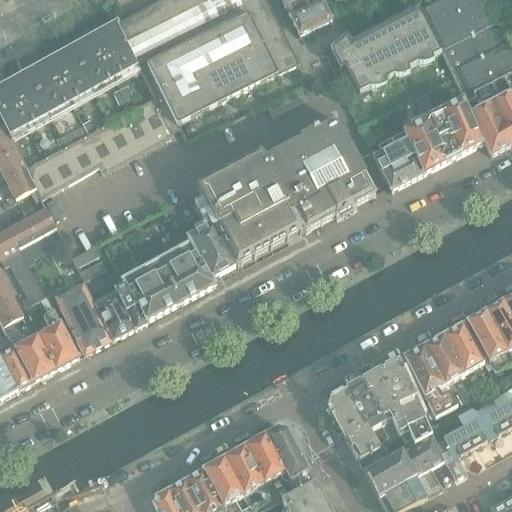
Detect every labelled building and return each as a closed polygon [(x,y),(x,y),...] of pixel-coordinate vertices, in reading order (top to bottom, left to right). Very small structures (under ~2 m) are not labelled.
[(298,69),(274,20),(264,0),(189,0),(182,4),(179,0),(167,0),(116,29),(137,71),(153,103),(154,102),(154,104),(172,137),(179,133),(177,130),(298,69)] [(279,0),(299,40),(331,24),(323,6),(310,13),(303,0),(279,0)] [(441,56),(491,30),(475,0),(446,0),(409,20),(406,16),(401,19),(396,19),(389,23),(384,27),(377,31),(372,31),(365,36),(360,39),(348,46),(345,43),(347,42),(346,41),(341,46),(337,48),(334,50),(326,58),(325,59),(333,75),(345,69),(359,97),(370,91),(374,92),(378,91),(382,90),(385,88),(386,88),(384,84),(394,78),(394,79),(398,79),(402,79),(405,78),(409,76),(410,76),(408,71),(418,66),(418,67),(422,67),(426,67),(429,65),(432,64),(433,64),(434,63),(432,60),(441,56)] [(137,71),(116,29),(72,53),(95,94),(137,71)] [(95,94),(72,53),(28,77),(51,119),(95,94)] [(51,119),(28,77),(0,92),(0,121),(7,136),(10,141),(51,119)] [(132,101),(127,90),(119,93),(125,105),(132,101)] [(483,148),(468,116),(463,103),(462,103),(461,104),(436,117),(427,100),(431,97),(428,92),(415,99),(427,121),(429,126),(403,137),(423,179),(483,148)] [(125,105),(119,93),(112,97),(118,108),(125,105)] [(511,148),(511,95),(471,116),(471,115),(468,116),(483,148),(490,160),(511,148)] [(42,163),(26,172),(36,193),(42,203),(42,204),(67,189),(99,171),(104,179),(104,180),(174,141),(172,137),(154,104),(154,102),(153,103),(130,115),(109,127),(95,134),(88,138),(64,151),(42,163)] [(89,123),(82,128),(82,129),(88,138),(95,134),(89,123)] [(375,199),(373,196),(372,196),(364,180),(365,179),(360,170),(337,126),(336,126),(334,123),(330,125),(331,128),(319,135),(317,132),(312,135),(299,143),(300,145),(264,164),(260,158),(197,192),(214,226),(188,240),(191,246),(211,282),(236,269),(237,271),(304,235),(305,236),(334,220),(336,224),(356,213),(354,209),(371,200),(371,201),(375,199)] [(371,136),(366,126),(358,131),(363,140),(371,136)] [(60,141),(59,141),(64,151),(88,138),(82,129),(60,141)] [(0,162),(17,154),(10,141),(7,136),(0,139),(0,162)] [(376,145),(371,136),(363,140),(368,149),(376,145)] [(423,179),(403,137),(403,136),(378,148),(381,155),(372,160),(388,192),(391,196),(423,179)] [(26,172),(17,154),(0,162),(0,173),(5,183),(26,172)] [(15,203),(30,196),(36,193),(26,172),(5,183),(15,203)] [(36,193),(30,196),(36,207),(40,204),(42,203),(36,193)] [(65,220),(55,202),(46,207),(56,225),(65,220)] [(47,238),(55,233),(46,213),(45,214),(41,216),(26,224),(44,256),(53,251),(47,238)] [(44,256),(26,224),(8,234),(25,266),(44,256)] [(44,302),(25,266),(8,234),(0,238),(0,264),(4,272),(9,269),(27,302),(22,305),(25,311),(25,313),(39,305),(44,302)] [(215,290),(211,282),(191,246),(174,255),(198,299),(215,290)] [(93,250),(86,254),(91,265),(99,260),(93,250)] [(86,254),(78,259),(83,269),(91,265),(86,254)] [(198,299),(174,255),(156,265),(180,308),(198,299)] [(76,273),(83,269),(78,259),(71,263),(76,273)] [(101,264),(93,269),(99,279),(106,276),(106,275),(101,264)] [(180,308),(156,265),(140,274),(163,317),(180,308)] [(93,269),(85,273),(91,283),(99,279),(93,269)] [(83,288),(91,283),(85,273),(78,277),(83,288)] [(163,317),(140,274),(121,284),(123,289),(146,326),(163,317)] [(112,346),(94,310),(90,302),(90,301),(83,288),(73,293),(71,289),(65,292),(67,296),(56,302),(56,301),(54,303),(56,307),(56,308),(63,322),(76,348),(81,358),(83,361),(112,346)] [(0,313),(14,306),(8,294),(5,289),(0,291),(0,313)] [(147,327),(146,326),(123,289),(113,295),(116,299),(134,334),(147,327)] [(134,334),(116,299),(94,310),(112,346),(134,334)] [(70,346),(60,328),(45,301),(44,302),(39,305),(46,317),(42,319),(50,333),(39,339),(37,340),(34,342),(53,377),(56,376),(79,364),(70,346)] [(511,301),(501,307),(511,326),(511,301)] [(23,321),(14,306),(0,313),(0,331),(1,333),(2,333),(23,321)] [(511,326),(501,307),(484,317),(511,367),(511,326)] [(484,317),(466,327),(494,377),(511,367),(484,317)] [(483,367),(462,329),(444,339),(466,377),(483,367)] [(32,389),(6,339),(2,333),(1,333),(0,331),(0,364),(17,396),(32,389)] [(53,377),(34,342),(23,348),(16,334),(6,339),(32,389),(53,377)] [(466,377),(444,339),(424,351),(445,390),(466,377)] [(445,390),(424,351),(404,361),(405,362),(404,363),(424,402),(428,409),(435,422),(456,410),(448,397),(442,401),(438,394),(445,390)] [(0,406),(17,396),(0,364),(0,406)] [(430,436),(415,402),(399,365),(362,386),(382,422),(389,419),(402,441),(409,437),(415,449),(432,440),(430,436)] [(385,428),(382,422),(362,386),(344,395),(369,438),(371,437),(385,428)] [(369,438),(344,395),(329,404),(330,405),(328,410),(327,410),(364,477),(396,459),(391,449),(381,455),(371,437),(369,438)] [(511,431),(511,406),(484,422),(494,441),(511,431)] [(494,441),(484,422),(474,427),(468,414),(431,433),(437,447),(442,444),(443,445),(436,449),(441,459),(449,454),(454,463),(456,462),(494,441)] [(315,486),(286,434),(278,432),(265,439),(281,470),(296,497),(315,486)] [(296,497),(281,470),(265,439),(244,451),(275,508),(276,507),(277,508),(281,506),(296,497)] [(444,465),(441,459),(436,449),(432,440),(415,449),(396,459),(364,477),(377,502),(415,481),(422,477),(430,473),(444,465)] [(267,511),(275,508),(244,451),(223,463),(243,500),(255,493),(261,503),(249,510),(249,511),(267,511)] [(243,500),(223,463),(203,474),(224,511),(249,511),(249,510),(245,511),(237,511),(234,505),(243,500)] [(224,511),(203,474),(185,485),(199,511),(224,511)] [(409,511),(427,502),(415,481),(377,502),(382,511),(409,511)] [(199,511),(185,485),(169,493),(179,511),(199,511)] [(328,511),(315,486),(296,497),(281,506),(284,511),(328,511)] [(179,511),(169,493),(155,501),(153,508),(154,511),(179,511)] [(511,511),(511,500),(490,511),(511,511)]
